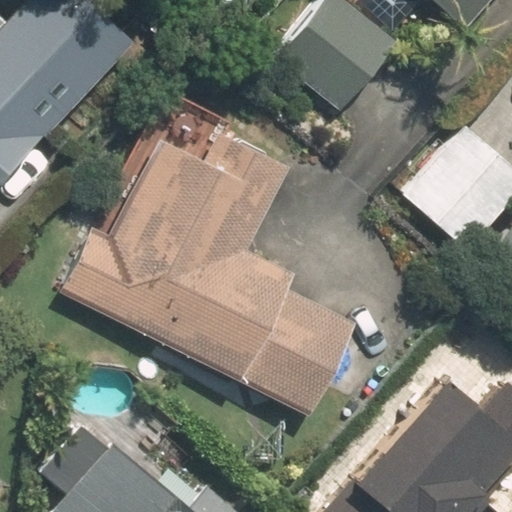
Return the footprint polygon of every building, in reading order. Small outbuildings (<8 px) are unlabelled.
[(0,173),(135,27),(105,0),(16,0),(0,18),(0,173)] [(346,0),(319,0),(271,55),(338,115),(398,47),(346,0)] [(428,0),(460,27),(483,0),(428,0)] [(242,232),(283,154),(152,87),(50,286),(302,415),(348,324),(274,286),(289,256),(242,232)] [(511,186),(511,158),(456,115),(394,196),(463,249),(511,186)] [(457,511),(511,448),(511,385),(499,373),(469,403),(432,369),(302,511),(457,511)] [(236,511),(103,395),(36,473),(57,492),(38,511),(236,511)]
